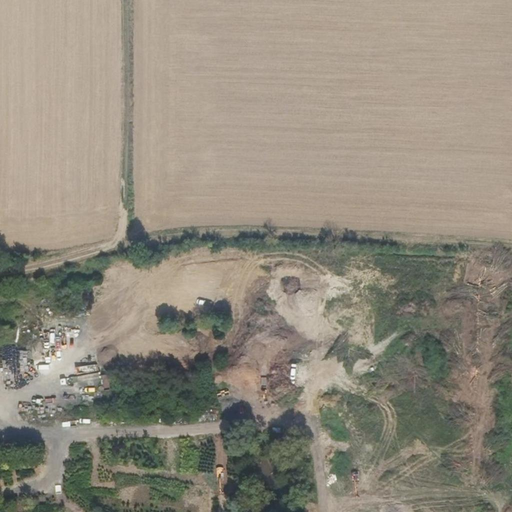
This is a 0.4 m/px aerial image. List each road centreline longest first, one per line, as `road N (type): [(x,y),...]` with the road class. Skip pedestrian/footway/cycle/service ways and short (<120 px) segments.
road 1 (track): [(0,270),(220,237),(511,246)]
road 2 (track): [(107,250),(120,232),(126,194),(124,0)]
